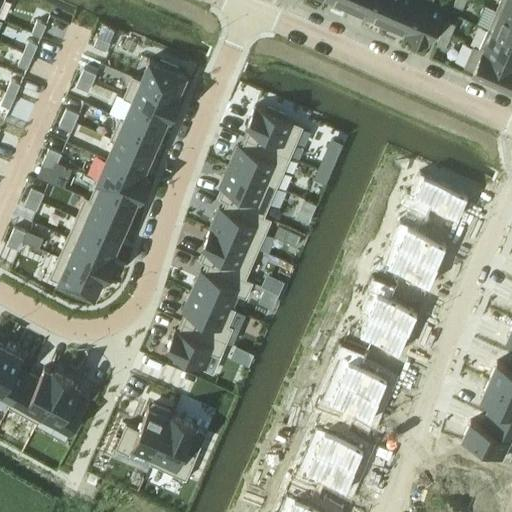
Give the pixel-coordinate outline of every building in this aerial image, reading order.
[(367,16),(374,0),(350,0),(347,8),(367,16)] [(387,25),(397,0),(374,0),(367,16),(387,25)] [(407,34),(421,0),(397,0),(387,25),(407,34)] [(431,3),(431,0),(421,0),(407,34),(428,43),(443,8),(431,3)] [(511,0),(499,0),(496,9),(511,16),(511,0)] [(511,16),(496,9),(487,29),(511,39),(511,16)] [(37,19),(31,32),(40,36),(46,23),(37,19)] [(446,20),(441,32),(449,36),(455,24),(446,20)] [(511,39),(487,29),(479,48),(473,45),(472,46),(511,63),(511,39)] [(441,32),(436,44),(444,48),(449,36),(441,32)] [(97,36),(93,45),(106,50),(109,41),(97,36)] [(28,39),(23,51),(32,55),(37,43),(28,39)] [(511,63),(472,46),(464,66),(511,87),(511,63)] [(23,51),(17,64),(26,68),(32,55),(23,51)] [(132,74),(132,75),(180,97),(181,96),(176,94),(185,74),(175,70),(177,66),(161,59),(159,63),(149,58),(141,78),(132,74)] [(83,67),(79,76),(92,81),(96,73),(83,67)] [(132,75),(123,95),(171,116),(180,97),(132,75)] [(79,76),(75,85),(80,87),(88,90),(92,81),(79,76)] [(11,79),(6,91),(14,95),(20,83),(11,79)] [(6,91),(0,103),(9,107),(14,95),(6,91)] [(123,95),(123,96),(132,100),(124,119),(159,134),(167,115),(171,117),(171,116),(123,95)] [(255,105),(245,127),(249,129),(245,137),(290,157),(303,126),(283,117),(285,113),(268,106),(266,110),(256,105),(255,105)] [(66,107),(62,116),(74,121),(78,112),(66,107)] [(62,116),(58,125),(70,130),(74,121),(62,116)] [(123,119),(115,139),(150,154),(159,134),(124,119),(123,119)] [(238,144),(229,165),(277,186),(290,157),(245,137),(242,145),(238,144)] [(115,139),(106,158),(150,178),(151,177),(142,173),(150,154),(115,139)] [(49,147),(45,155),(57,161),(61,152),(49,147)] [(41,164),(53,170),(57,161),(45,155),(41,164)] [(106,158),(97,178),(141,198),(150,178),(106,158)] [(229,165),(219,186),(223,188),(220,196),(271,219),(271,218),(264,215),(277,186),(229,165)] [(405,192),(400,205),(426,216),(431,204),(459,216),(469,193),(418,171),(409,193),(405,192)] [(85,195),(84,196),(129,216),(137,197),(141,199),(141,198),(97,178),(89,197),(85,195)] [(31,186),(27,195),(40,200),(44,192),(31,186)] [(27,195),(24,204),(36,209),(40,200),(27,195)] [(84,196),(76,216),(120,235),(129,216),(84,196)] [(210,226),(210,227),(258,248),(271,219),(220,196),(219,197),(226,200),(223,208),(219,206),(210,227),(210,226)] [(398,223),(390,243),(438,264),(439,263),(438,263),(447,243),(420,231),(424,221),(401,211),(396,222),(398,223)] [(76,216),(67,235),(115,257),(116,256),(112,254),(120,235),(76,216)] [(278,224),(273,235),(295,245),(300,234),(278,224)] [(14,226),(10,234),(22,240),(26,231),(14,226)] [(210,227),(200,248),(205,250),(201,259),(253,281),(253,280),(245,277),(258,248),(210,227)] [(10,234),(6,243),(19,249),(22,240),(10,234)] [(67,235),(58,255),(107,277),(115,257),(67,235)] [(375,260),(370,272),(397,284),(401,273),(429,285),(438,264),(390,243),(381,263),(375,260)] [(58,255),(49,276),(67,284),(66,288),(82,295),(84,291),(94,296),(102,276),(106,278),(107,277),(58,255)] [(201,269),(191,290),(235,309),(235,308),(231,306),(237,292),(246,296),(253,281),(201,259),(201,260),(208,263),(204,270),(201,269)] [(369,291),(360,311),(409,332),(418,311),(390,299),(395,288),(372,278),(366,290),(369,291)] [(191,290),(182,311),(186,313),(183,321),(226,341),(233,326),(228,324),(235,309),(191,290)] [(349,329),(344,341),(367,351),(372,341),(399,352),(408,332),(409,333),(409,332),(360,311),(360,312),(367,315),(359,334),(349,329)] [(175,328),(165,350),(176,355),(175,359),(191,367),(193,362),(204,367),(211,352),(220,356),(226,341),(183,321),(179,330),(175,328)] [(7,341),(0,352),(0,395),(10,401),(8,405),(9,406),(27,371),(17,365),(23,354),(16,350),(18,347),(7,341)] [(339,359),(331,378),(379,400),(380,398),(379,398),(388,378),(361,366),(365,356),(339,344),(333,357),(339,359)] [(497,360),(488,379),(511,388),(511,355),(508,365),(497,360)] [(27,371),(9,406),(37,421),(64,372),(53,366),(51,370),(44,366),(38,377),(27,371)] [(38,422),(37,424),(65,439),(71,429),(72,429),(86,403),(74,397),(80,385),(73,382),(75,378),(64,372),(37,421),(38,422)] [(320,397),(315,408),(338,418),(342,408),(370,420),(379,400),(331,378),(322,398),(320,397)] [(511,388),(488,379),(480,397),(492,402),(487,414),(511,424),(511,388)] [(126,423),(116,447),(129,453),(133,445),(153,454),(150,463),(151,463),(171,415),(168,414),(170,410),(153,402),(151,407),(148,405),(139,428),(126,423)] [(171,415),(151,463),(186,478),(206,431),(194,425),(196,421),(173,411),(171,415)] [(470,420),(462,440),(509,460),(511,454),(511,424),(487,414),(482,425),(470,420)] [(316,428),(307,448),(355,469),(356,468),(355,468),(364,448),(337,436),(342,425),(318,415),(313,427),(316,428)] [(296,467),(291,478),(314,488),(318,478),(346,490),(355,469),(307,448),(298,468),(296,467)] [(7,452),(0,463),(9,468),(15,457),(7,452)] [(15,457),(9,468),(18,473),(24,462),(15,457)] [(24,462),(18,473),(26,478),(33,467),(24,462)] [(33,467),(26,478),(35,483),(42,472),(33,467)] [(42,472),(35,483),(44,488),(51,476),(42,472)] [(51,476),(44,488),(52,493),(59,481),(51,476)] [(59,481),(52,493),(62,499),(68,486),(59,481)] [(286,496),(278,511),(326,511),(308,504),(312,493),(289,483),(284,495),(286,496)]
